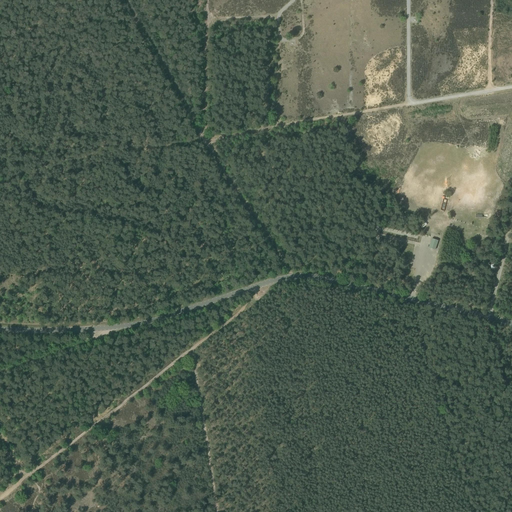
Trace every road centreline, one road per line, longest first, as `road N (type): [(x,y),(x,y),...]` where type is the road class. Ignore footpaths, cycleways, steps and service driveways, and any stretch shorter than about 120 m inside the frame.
road 1 (unclassified): [(511,320),(304,275),(135,323),(0,329)]
road 2 (track): [(27,476),(282,278)]
road 3 (track): [(414,104),(204,142)]
road 4 (track): [(218,511),(191,348)]
road 5 (track): [(204,142),(124,0)]
road 6 (track): [(204,142),(292,276)]
